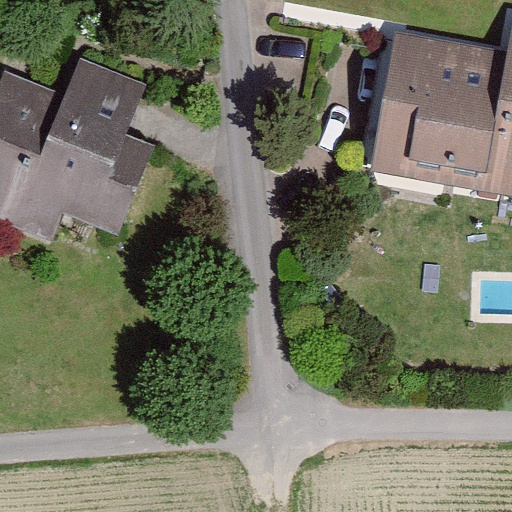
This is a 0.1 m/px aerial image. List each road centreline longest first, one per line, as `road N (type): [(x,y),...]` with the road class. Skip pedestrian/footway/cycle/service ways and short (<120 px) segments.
road 1 (residential): [(217,0),(262,446)]
road 2 (residential): [(262,446),(0,468)]
road 3 (residential): [(511,443),(262,446)]
